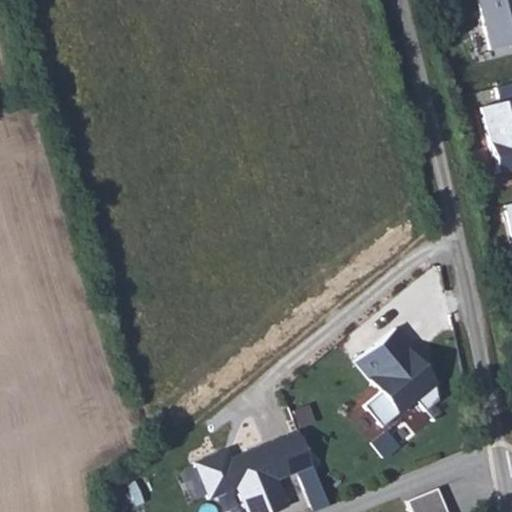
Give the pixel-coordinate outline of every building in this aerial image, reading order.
[(511,0),(476,0),(488,50),(511,44),(511,0)] [(511,99),(480,107),(496,174),(511,170),(511,99)] [(362,406),(380,428),(397,413),(395,410),(411,397),(423,411),(436,400),(429,362),(413,365),(402,352),(409,347),(394,328),(353,362),(379,393),(362,406)] [(260,446),(274,482),(293,475),(308,511),(325,504),(296,432),(260,446)] [(260,446),(229,458),(221,462),(217,453),(192,463),(207,499),(234,488),(243,511),(272,511),(286,506),(274,482),(260,446)] [(225,449),(217,453),(221,462),(229,458),(225,449)] [(443,511),(434,489),(404,501),(407,511),(443,511)]
